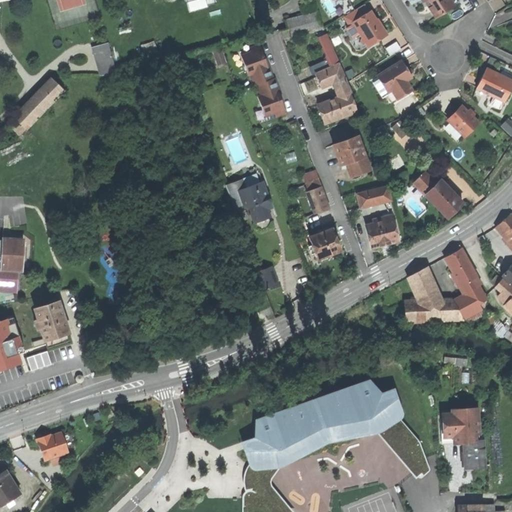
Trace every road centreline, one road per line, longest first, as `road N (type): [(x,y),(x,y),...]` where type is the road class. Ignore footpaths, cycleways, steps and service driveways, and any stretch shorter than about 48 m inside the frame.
road 1 (secondary): [(0,429),(273,336),(368,286)]
road 2 (residential): [(368,286),(280,56)]
road 3 (secondary): [(368,286),(477,223),(511,193)]
